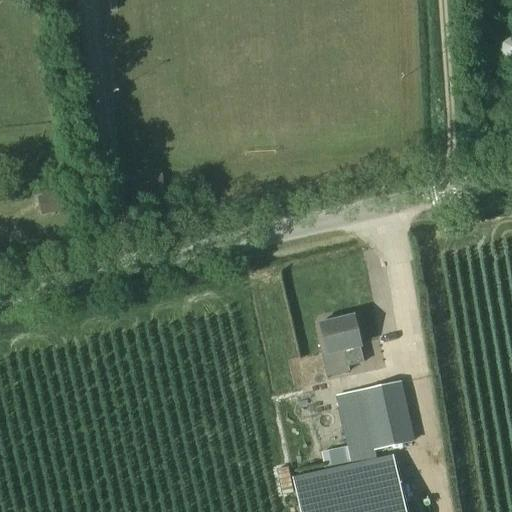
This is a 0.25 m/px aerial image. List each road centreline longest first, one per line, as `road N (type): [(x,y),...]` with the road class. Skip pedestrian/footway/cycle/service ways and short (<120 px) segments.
road 1 (tertiary): [(0,297),(511,178)]
road 2 (track): [(389,207),(439,511)]
road 3 (unknown): [(119,271),(91,0)]
